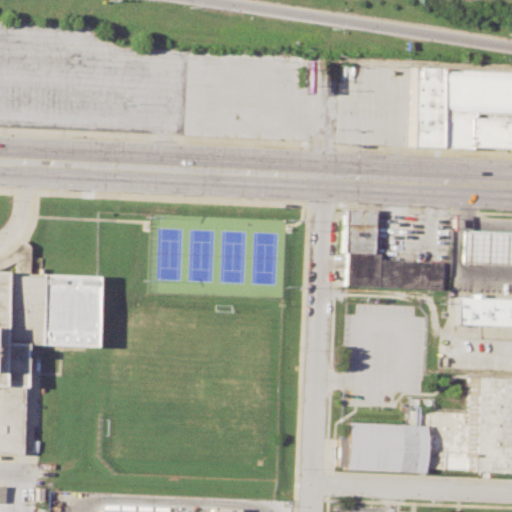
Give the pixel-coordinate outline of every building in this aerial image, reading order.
[(511,149),(410,146),(413,68),(511,72),(511,149)] [(342,210),(340,253),(371,255),(373,211),(342,210)] [(456,264),(506,267),(508,234),(458,231),(456,264)] [(24,242),(14,242),(14,249),(6,249),(6,263),(9,263),(9,275),(24,275),(24,242)] [(440,263),(440,275),(439,290),(344,286),(345,254),(378,255),(377,260),(440,263)] [(0,451),(0,274),(92,279),(89,344),(20,340),(15,452),(0,451)] [(511,325),(454,324),(455,298),(511,299),(511,325)] [(471,371),(511,373),(511,348),(473,347),(471,371)] [(511,380),(511,398),(510,398),(508,456),(511,456),(511,475),(466,473),(467,454),(423,452),(422,475),(345,471),(344,468),(335,467),(336,440),(345,440),(346,423),(412,426),(413,411),(468,414),(470,379),(511,380)]
